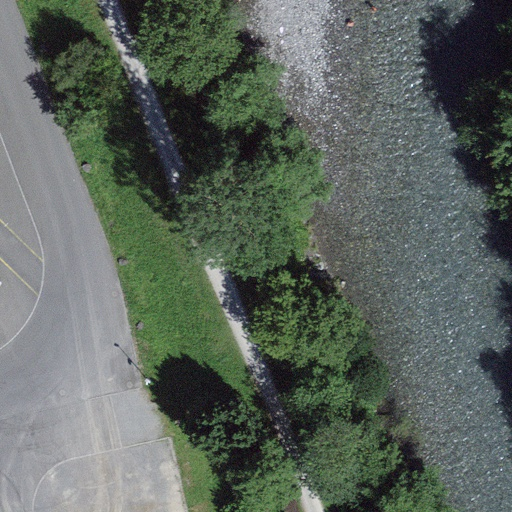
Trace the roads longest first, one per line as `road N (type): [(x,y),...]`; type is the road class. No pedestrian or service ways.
road 1 (track): [(310,511),(273,399),(112,0)]
road 2 (residential): [(0,32),(70,214),(80,273),(64,320),(31,365),(0,383)]
